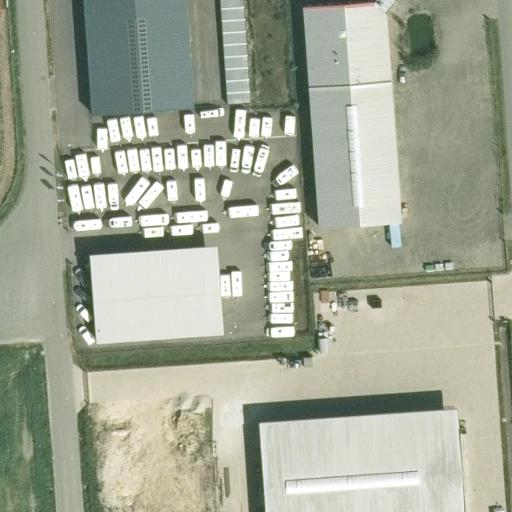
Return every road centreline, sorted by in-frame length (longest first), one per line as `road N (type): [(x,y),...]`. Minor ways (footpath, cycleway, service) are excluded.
road 1 (unclassified): [(28,0),(50,303)]
road 2 (unclassified): [(68,511),(50,303)]
